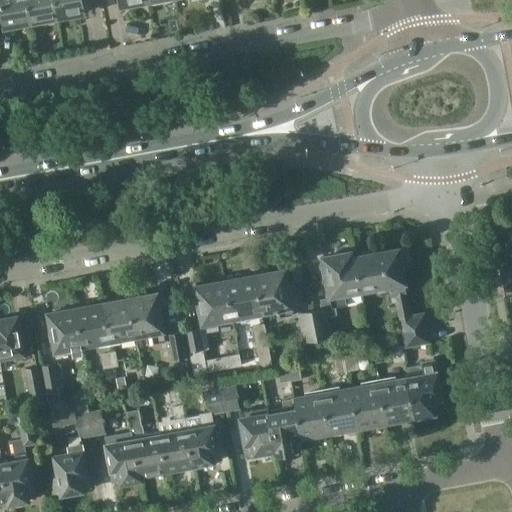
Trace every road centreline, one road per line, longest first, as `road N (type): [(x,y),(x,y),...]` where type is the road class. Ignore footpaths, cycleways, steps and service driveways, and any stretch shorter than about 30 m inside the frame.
road 1 (residential): [(0,273),(386,203),(452,200)]
road 2 (residential): [(0,88),(416,10)]
road 3 (residential): [(501,464),(452,200)]
road 4 (primary): [(0,179),(216,140)]
road 5 (primary): [(385,65),(216,140)]
road 6 (primary): [(216,140),(391,151)]
road 7 (residential): [(245,511),(405,483)]
road 8 (primary): [(472,148),(493,119),(498,83),(491,64),(462,43)]
